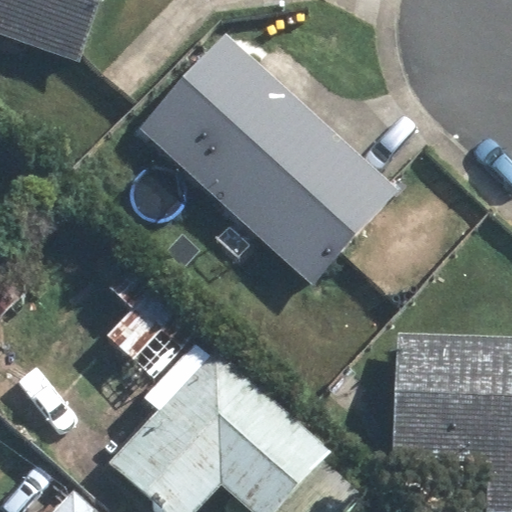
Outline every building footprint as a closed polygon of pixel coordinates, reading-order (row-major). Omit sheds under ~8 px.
[(103,0),(0,0),(0,46),(76,75),(103,0)] [(137,137),(309,295),(396,203),(223,44),(137,137)] [(0,323),(19,303),(0,285),(0,356),(2,354),(0,351),(0,323)] [(511,511),(511,347),(394,342),(388,472),(486,477),(484,511),(511,511)] [(329,469),(195,351),(140,412),(154,424),(104,480),(140,511),(206,511),(215,503),(225,511),(348,511),(357,502),(325,473),(329,469)] [(81,511),(72,503),(63,511),(81,511)]
